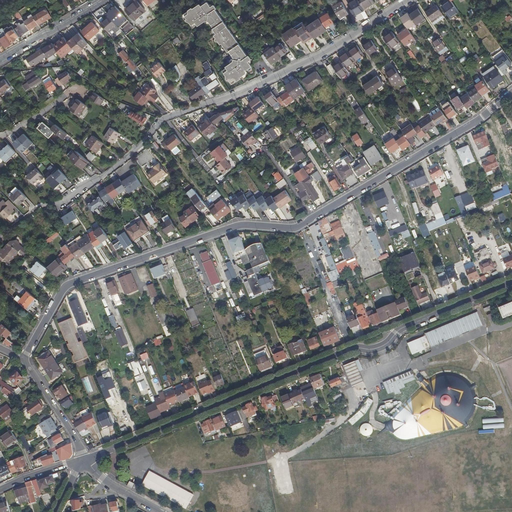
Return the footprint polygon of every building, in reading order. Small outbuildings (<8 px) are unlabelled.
[(355,0),(352,3),(358,14),(364,10),(364,9),(358,0),(355,0)] [(358,0),(364,9),(375,3),(373,0),(358,0)] [(136,1),(127,9),(136,19),(145,11),(136,1)] [(458,12),(451,1),(442,7),(450,18),(458,12)] [(333,7),(340,19),(349,14),(342,2),(333,7)] [(229,67),(228,65),(226,67),(226,68),(223,71),(226,76),(226,79),(227,81),(229,80),(231,83),(236,79),(237,81),(239,79),(237,77),(239,76),(241,74),(242,77),(246,74),(246,72),(246,71),(252,67),(249,62),(251,60),(249,56),(248,57),(216,10),(217,9),(214,5),(211,8),(208,3),(203,6),(202,7),(200,5),(195,8),(197,10),(195,12),(194,13),(193,12),(189,14),(189,13),(187,13),(184,15),(183,17),(186,22),(190,24),(191,26),(192,26),(194,28),(197,26),(198,27),(200,25),(199,24),(202,23),(202,24),(205,22),(209,23),(213,29),(216,34),(218,38),(217,39),(221,45),(222,44),(227,53),(229,51),(234,58),(233,62),(230,64),(231,65),(229,67)] [(355,16),(358,14),(352,3),(348,5),(355,16)] [(442,13),(437,5),(433,8),(438,16),(442,13)] [(114,13),(109,17),(116,25),(118,27),(127,20),(117,8),(113,12),(114,13)] [(438,16),(433,8),(425,13),(431,21),(438,16)] [(136,19),(127,9),(125,11),(134,21),(136,19)] [(37,13),(33,16),(38,24),(39,25),(51,18),(46,10),(38,15),(37,13)] [(415,24),(416,25),(424,20),(417,10),(409,16),(413,21),(415,24)] [(241,26),(253,17),(250,12),(237,21),(241,26)] [(330,24),(333,22),(328,13),(319,19),(320,19),(325,28),(330,24)] [(256,22),(265,15),(264,14),(255,20),(256,22)] [(400,19),(407,28),(408,29),(415,24),(413,21),(409,16),(408,15),(405,16),(405,15),(400,19)] [(33,16),(29,19),(24,22),(25,23),(29,30),(38,24),(33,16)] [(101,17),(97,21),(107,33),(116,25),(109,17),(109,16),(104,20),(101,17)] [(318,35),(326,30),(326,29),(325,28),(320,19),(312,24),(318,35)] [(29,30),(25,23),(22,25),(20,22),(16,25),(18,28),(14,29),(19,36),(29,30)] [(303,42),(313,36),(307,28),(303,22),(293,28),(295,31),(301,40),(303,42)] [(92,23),(88,27),(95,35),(100,31),(92,23)] [(75,29),(78,32),(79,33),(79,34),(82,32),(88,27),(86,24),(82,27),(80,25),(75,29)] [(307,28),(313,36),(314,38),(318,35),(312,24),(307,28)] [(14,29),(13,27),(9,29),(5,32),(12,42),(16,39),(16,38),(19,36),(14,29)] [(95,35),(88,27),(82,32),(89,40),(95,35)] [(12,42),(5,32),(4,30),(3,28),(1,29),(0,28),(0,39),(3,45),(6,48),(13,44),(12,42)] [(293,28),(283,35),(291,47),(301,40),(295,31),(293,28)] [(406,46),(415,39),(408,29),(407,28),(398,35),(406,46)] [(93,45),(104,36),(101,32),(90,40),(93,45)] [(83,48),(88,44),(79,34),(79,33),(73,38),(74,39),(83,48)] [(394,45),(399,42),(392,33),(388,36),(394,45)] [(394,45),(388,36),(387,37),(386,36),(383,38),(390,48),(394,45)] [(64,38),(53,46),(54,48),(65,39),(64,38)] [(56,52),(60,58),(63,55),(72,48),(68,43),(67,42),(65,39),(54,48),(56,52)] [(84,50),(83,48),(74,39),(68,43),(72,48),(73,49),(78,54),(84,50)] [(362,46),(369,55),(377,49),(371,40),(362,46)] [(438,52),(444,49),(438,40),(433,43),(438,52)] [(171,57),(177,53),(170,41),(155,53),(167,68),(174,62),(171,57)] [(257,50),(268,66),(274,62),(281,58),(280,56),(275,49),(270,42),(257,50)] [(46,56),(47,58),(56,52),(54,48),(53,46),(51,43),(42,50),(46,56)] [(281,44),(275,49),(280,56),(287,52),(281,44)] [(358,48),(357,45),(348,52),(353,60),(354,60),(363,54),(358,48)] [(72,48),(63,55),(64,56),(73,49),(72,48)] [(37,62),(46,56),(42,50),(32,56),(37,62)] [(131,60),(123,51),(119,55),(124,60),(125,60),(130,65),(129,66),(133,71),(137,68),(130,60),(131,60)] [(347,51),(338,58),(342,63),(344,66),(353,60),(348,52),(347,51)] [(407,53),(414,62),(417,60),(410,51),(407,53)] [(75,64),(78,62),(71,54),(63,61),(68,67),(71,64),(71,65),(74,62),(75,64)] [(499,58),(506,68),(511,64),(505,55),(499,58)] [(31,66),(36,63),(32,56),(24,61),(29,68),(32,67),(31,66)] [(503,74),(504,75),(508,72),(505,69),(506,68),(499,58),(494,62),(496,64),(503,74)] [(203,63),(218,86),(220,84),(215,78),(217,77),(214,71),(213,72),(210,68),(211,67),(207,61),(203,63)] [(214,89),(218,86),(203,63),(202,64),(206,69),(204,70),(208,77),(210,76),(212,79),(209,82),(214,89)] [(336,64),(332,67),(335,71),(339,77),(344,74),(345,75),(349,72),(344,66),(342,63),(338,66),(336,64)] [(156,67),(162,75),(164,73),(163,73),(165,72),(159,64),(156,67)] [(496,64),(493,66),(495,68),(501,76),(503,74),(496,64)] [(171,69),(178,78),(183,74),(176,65),(171,69)] [(60,67),(58,67),(57,66),(53,67),(59,77),(62,75),(62,74),(60,71),(61,70),(60,67)] [(482,74),(483,76),(495,68),(493,66),(482,74)] [(160,76),(162,75),(156,67),(151,71),(157,78),(160,76)] [(401,78),(393,68),(386,73),(393,83),(401,78)] [(488,88),(491,86),(497,82),(498,83),(503,80),(501,76),(495,68),(483,76),(481,78),(483,81),(488,88)] [(23,86),(26,90),(41,80),(35,70),(32,72),(33,73),(26,78),(28,82),(23,86)] [(62,75),(59,77),(60,78),(63,84),(68,81),(67,80),(69,79),(72,77),(69,72),(68,71),(62,75)] [(309,90),(323,81),(316,72),(302,81),(309,90)] [(210,91),(214,89),(209,82),(208,82),(204,76),(201,78),(200,76),(196,79),(198,83),(202,87),(205,85),(210,91)] [(370,95),(384,85),(378,77),(364,87),(370,95)] [(0,94),(11,86),(5,79),(0,82),(0,94)] [(50,81),(45,84),(50,92),(57,88),(51,79),(49,80),(50,81)] [(300,83),(297,79),(291,83),(299,95),(305,91),(300,83)] [(486,92),(489,90),(488,88),(483,81),(476,86),(477,88),(483,96),(486,94),(486,92)] [(202,95),(205,92),(202,87),(198,83),(195,85),(197,88),(189,94),(193,99),(198,95),(199,96),(202,94),(202,95)] [(299,95),(291,83),(285,87),(288,91),(294,99),(299,95)] [(155,94),(156,91),(149,85),(142,93),(149,99),(154,103),(157,99),(155,98),(157,96),(155,94)] [(473,91),(478,99),(483,96),(477,88),(473,91)] [(97,103),(101,97),(91,90),(86,96),(97,103)] [(474,102),(478,99),(473,91),(472,90),(468,93),(469,94),(474,102)] [(149,99),(142,93),(139,91),(134,99),(142,105),(146,101),(147,102),(149,99)] [(293,100),(288,91),(276,99),(278,101),(283,107),(293,100)] [(271,92),(264,97),(272,106),(278,101),(276,99),(275,97),(271,92)] [(471,106),(475,103),(474,102),(469,94),(468,95),(465,97),(471,106)] [(44,105),(45,107),(55,99),(52,95),(42,102),(41,101),(35,105),(38,109),(44,105)] [(258,96),(249,103),(252,107),(255,111),(264,104),(258,96)] [(452,100),(459,111),(465,107),(457,96),(452,100)] [(83,103),(73,97),(70,101),(71,101),(67,107),(76,114),(83,103)] [(466,108),(471,106),(465,97),(461,99),(460,100),(466,108)] [(375,103),(387,119),(390,117),(378,100),(375,103)] [(453,117),(457,114),(449,102),(444,105),(453,117)] [(450,118),(453,117),(444,105),(442,107),(450,118)] [(255,111),(252,107),(248,110),(248,109),(244,111),(245,112),(242,115),(249,123),(259,116),(255,111)] [(430,116),(431,117),(436,113),(441,110),(439,107),(436,109),(430,113),(429,113),(430,116)] [(226,121),(232,116),(228,110),(220,113),(224,118),(226,121)] [(362,110),(356,113),(358,116),(360,115),(365,122),(366,121),(369,124),(367,125),(366,125),(365,126),(367,129),(370,127),(373,125),(371,123),(362,110)] [(448,120),(441,110),(436,113),(431,117),(436,125),(441,122),(443,121),(444,122),(448,120)] [(131,113),(129,116),(143,125),(148,118),(145,116),(144,116),(143,118),(136,114),(132,112),(131,113)] [(215,125),(224,118),(220,113),(217,115),(216,115),(210,119),(215,125)] [(431,117),(430,116),(424,120),(431,129),(436,125),(431,117)] [(202,122),(199,124),(208,134),(213,130),(214,132),(218,129),(215,125),(210,119),(209,118),(205,121),(206,122),(203,124),(202,122)] [(431,129),(424,120),(418,124),(419,125),(425,133),(431,129)] [(50,138),(55,131),(51,128),(43,121),(38,127),(50,138)] [(55,124),(51,128),(55,131),(63,138),(67,133),(55,124)] [(208,134),(199,124),(198,125),(206,135),(208,134)] [(293,133),(300,130),(297,125),(291,128),(288,124),(286,126),(293,133)] [(417,132),(414,128),(411,124),(402,131),(403,134),(407,139),(417,132)] [(200,133),(193,125),(184,132),(191,140),(200,133)] [(425,133),(419,125),(414,128),(417,132),(421,138),(426,135),(425,133)] [(106,135),(114,141),(119,134),(111,128),(106,135)] [(264,134),(266,137),(267,136),(269,139),(271,142),(279,137),(273,128),(264,134)] [(331,137),(325,128),(321,131),(314,136),(320,144),(331,137)] [(402,150),(406,147),(404,143),(399,137),(397,138),(392,130),(390,132),(397,143),(402,150)] [(244,135),(240,139),(247,147),(256,139),(253,136),(249,131),(244,135)] [(485,132),(473,137),(478,151),(490,146),(485,132)] [(18,138),(28,148),(33,143),(24,133),(18,138)] [(174,134),(165,142),(169,147),(175,154),(179,150),(176,146),(181,141),(174,134)] [(363,143),(357,134),(353,136),(353,137),(352,138),(354,142),(356,141),(358,145),(363,143)] [(411,144),(407,139),(403,134),(399,137),(404,143),(406,147),(411,144)] [(89,141),(99,149),(104,143),(93,135),(91,138),(89,141)] [(113,144),(114,141),(106,135),(104,138),(113,144)] [(310,137),(305,141),(307,144),(307,143),(307,144),(312,150),(316,146),(312,140),(310,137)] [(96,153),(99,149),(89,141),(86,145),(96,153)] [(8,143),(6,145),(13,152),(15,151),(8,143)] [(394,156),(402,150),(397,143),(389,149),(394,156)] [(2,149),(9,157),(13,152),(6,145),(5,146),(4,145),(2,147),(2,148),(2,149)] [(220,145),(218,147),(227,157),(228,156),(220,145)] [(375,161),(375,162),(382,158),(374,146),(364,152),(371,163),(375,161)] [(464,149),(458,151),(462,161),(461,162),(462,163),(463,163),(464,166),(474,161),(468,146),(464,148),(464,149)] [(227,157),(218,147),(211,153),(219,163),(225,158),(227,157)] [(297,162),(306,157),(300,147),(291,152),(297,162)] [(0,156),(0,157),(4,161),(6,160),(9,157),(2,149),(0,150),(0,156)] [(348,155),(344,149),(338,153),(343,160),(345,158),(348,164),(352,161),(348,155)] [(77,151),(70,158),(73,161),(80,153),(77,151)] [(94,156),(94,155),(89,151),(85,155),(91,159),(94,156)] [(73,161),(85,172),(92,164),(80,153),(73,161)] [(362,177),(372,171),(362,155),(359,157),(361,160),(359,161),(362,165),(357,168),(362,177)] [(494,155),(480,161),(485,173),(499,167),(494,155)] [(225,158),(219,163),(216,165),(219,169),(220,169),(222,171),(224,174),(232,167),(225,158)] [(310,170),(315,166),(312,162),(308,165),(307,165),(307,166),(304,168),(303,168),(301,169),(295,173),(300,182),(302,181),(309,176),(307,174),(311,172),(310,170)] [(153,181),(166,172),(159,163),(154,167),(155,169),(148,174),(153,181)] [(344,179),(354,173),(348,164),(338,170),(344,179)] [(292,175),(295,173),(301,169),(299,167),(299,166),(290,171),(292,175)] [(438,166),(428,171),(433,180),(443,174),(438,166)] [(32,172),(38,179),(39,179),(41,181),(44,177),(36,168),(32,172)] [(57,186),(66,177),(59,169),(55,173),(54,173),(53,175),(52,174),(49,176),(48,175),(45,178),(54,189),(55,189),(57,187),(58,187),(57,186)] [(317,181),(322,178),(318,170),(313,174),(317,181)] [(427,178),(423,170),(406,177),(411,189),(428,182),(427,178)] [(279,181),(283,178),(278,172),(277,171),(275,172),(273,174),(274,175),(276,178),(273,180),(275,183),(278,181),(279,181)] [(30,179),(34,184),(38,179),(32,172),(29,175),(31,177),(31,178),(30,179)] [(167,174),(166,172),(153,181),(154,183),(167,174)] [(122,182),(120,179),(99,193),(101,196),(104,200),(111,195),(113,198),(120,193),(121,193),(126,189),(129,193),(141,185),(134,174),(122,182)] [(337,178),(335,175),(328,179),(334,190),(341,186),(337,178)] [(311,199),(313,202),(319,198),(309,183),(313,180),(310,176),(309,176),(302,181),(300,182),(311,199)] [(287,183),(284,179),(276,185),(278,188),(281,186),(281,187),(287,183)] [(298,194),(303,201),(307,198),(308,200),(311,199),(300,182),(293,186),(295,189),(298,187),(301,192),(298,194)] [(437,196),(440,194),(434,184),(431,186),(437,196)] [(498,199),(511,194),(507,186),(504,187),(506,192),(503,193),(502,191),(492,195),(493,197),(494,201),(498,199)] [(191,198),(200,210),(206,205),(204,203),(198,195),(194,190),(193,190),(188,193),(187,194),(191,198)] [(214,202),(222,196),(217,190),(209,196),(214,202)] [(279,207),(291,200),(285,190),(273,198),(279,207)] [(22,204),(28,199),(20,191),(12,199),(20,206),(22,204)] [(383,191),(373,196),(378,208),(388,203),(383,191)] [(251,192),(246,196),(252,205),(255,210),(261,206),(257,200),(251,192)] [(244,194),(238,198),(244,207),(246,209),(252,205),(246,196),(244,194)] [(467,207),(476,203),(472,194),(463,198),(467,207)] [(263,195),(257,200),(261,206),(264,211),(270,207),(266,200),(263,195)] [(104,200),(101,196),(87,205),(92,212),(100,207),(102,210),(108,206),(104,200)] [(271,196),(266,200),(270,207),(274,211),(279,207),(273,198),(271,196)] [(237,197),(231,201),(238,211),(244,207),(238,198),(237,197)] [(494,201),(493,197),(480,203),(481,206),(483,206),(491,202),(494,201)] [(0,202),(0,212),(5,218),(12,211),(11,210),(14,206),(8,200),(6,203),(3,200),(0,202)] [(224,216),(230,211),(221,200),(215,205),(223,215),(224,216)] [(221,200),(230,211),(231,211),(222,200),(221,200)] [(213,214),(217,220),(223,215),(215,205),(214,203),(211,206),(207,201),(204,203),(206,205),(213,214)] [(438,202),(431,205),(437,220),(427,224),(430,231),(447,224),(438,202)] [(193,206),(190,208),(197,218),(200,216),(193,206)] [(190,208),(184,212),(185,214),(191,222),(195,220),(197,218),(190,208)] [(154,210),(150,213),(156,222),(160,219),(154,210)] [(61,217),(67,225),(77,218),(72,211),(65,216),(64,214),(61,217)] [(144,216),(150,226),(156,222),(150,213),(144,216)] [(468,213),(460,216),(464,229),(473,225),(468,213)] [(498,216),(501,222),(506,220),(503,213),(498,216)] [(161,224),(166,234),(176,227),(168,214),(162,218),(165,221),(161,224)] [(192,228),(194,227),(192,224),(191,222),(185,214),(179,218),(185,227),(189,224),(192,228)] [(136,218),(147,234),(150,232),(139,216),(136,218)] [(330,227),(326,217),(317,221),(317,222),(324,239),(333,235),(330,227)] [(125,226),(135,242),(147,234),(136,218),(127,224),(126,223),(124,224),(125,225),(125,226)] [(332,227),(330,227),(333,235),(335,234),(337,239),(345,235),(339,221),(331,225),(332,227)] [(55,228),(51,223),(46,227),(49,232),(55,228)] [(101,242),(108,237),(102,228),(101,227),(94,231),(101,242)] [(97,248),(102,244),(101,242),(94,231),(94,230),(88,234),(89,236),(95,246),(97,248)] [(132,243),(125,231),(117,236),(120,241),(113,245),(116,249),(123,245),(125,248),(133,244),(132,243)] [(374,232),(368,234),(375,252),(378,251),(381,249),(374,232)] [(147,234),(135,242),(147,235),(147,234)] [(78,243),(84,252),(89,249),(83,240),(80,235),(75,239),(79,243),(78,243)] [(89,249),(89,250),(95,246),(89,236),(83,240),(89,249)] [(240,236),(230,241),(235,252),(238,251),(243,262),(250,260),(247,253),(246,250),(240,236)] [(6,247),(16,255),(20,251),(21,252),(20,252),(24,256),(25,255),(29,250),(26,247),(25,248),(20,244),(20,242),(16,239),(15,240),(11,242),(6,247)] [(75,255),(77,258),(85,253),(84,252),(78,243),(69,248),(70,250),(75,255)] [(264,246),(262,243),(246,250),(247,253),(264,246)] [(64,251),(58,256),(59,258),(64,264),(75,255),(70,250),(69,248),(66,244),(61,248),(64,251)] [(268,257),(264,246),(247,253),(250,260),(252,264),(268,257)] [(10,263),(16,255),(6,247),(4,249),(0,249),(0,257),(0,260),(6,260),(10,263)] [(483,273),(491,270),(492,269),(492,270),(495,268),(487,248),(480,250),(481,251),(476,254),(483,273)] [(511,267),(511,255),(510,256),(506,248),(500,251),(507,269),(511,267)] [(204,249),(197,251),(200,258),(201,258),(207,255),(204,249)] [(336,267),(345,263),(341,254),(340,251),(331,255),(336,267)] [(349,271),(359,267),(355,259),(352,251),(344,255),(347,262),(345,263),(349,272),(349,271)] [(414,254),(400,260),(404,272),(419,266),(414,254)] [(207,255),(201,258),(206,269),(212,266),(207,255)] [(270,261),(268,257),(252,264),(253,268),(270,261)] [(47,268),(56,276),(67,267),(64,264),(59,258),(47,268)] [(338,273),(333,259),(327,262),(331,271),(328,273),(330,277),(338,273)] [(39,277),(46,268),(38,261),(31,269),(39,277)] [(231,261),(226,263),(229,271),(225,272),(228,281),(237,278),(231,261)] [(340,275),(349,272),(345,263),(336,267),(340,275)] [(170,274),(166,265),(163,266),(163,265),(158,267),(162,275),(166,273),(167,275),(170,274)] [(420,268),(419,266),(404,272),(405,274),(420,268)] [(455,266),(445,270),(447,275),(451,283),(459,280),(455,272),(457,271),(455,266)] [(480,278),(475,266),(466,270),(470,281),(475,278),(477,278),(478,279),(480,278)] [(162,275),(158,267),(151,270),(153,273),(152,273),(154,278),(155,278),(156,277),(162,275)] [(258,279),(253,268),(247,271),(249,276),(251,276),(251,278),(248,279),(249,280),(244,282),(249,294),(254,293),(255,295),(259,294),(263,293),(263,291),(258,279)] [(413,272),(406,275),(408,280),(415,277),(413,272)] [(442,286),(451,283),(447,275),(439,278),(442,286)] [(130,284),(127,276),(120,279),(123,287),(130,284)] [(263,277),(258,279),(263,291),(268,289),(267,288),(272,286),(268,276),(263,278),(263,277)] [(18,290),(22,286),(12,278),(9,282),(18,290)] [(341,279),(332,283),(334,288),(343,284),(341,279)] [(113,280),(107,283),(111,295),(114,294),(118,292),(113,280)] [(153,284),(147,286),(152,299),(159,296),(153,284)] [(419,287),(412,290),(418,305),(429,300),(427,293),(423,294),(419,287)] [(21,298),(29,305),(36,297),(26,290),(25,291),(26,292),(21,298)] [(408,307),(405,297),(395,301),(396,302),(399,310),(408,307)] [(18,302),(26,309),(29,305),(21,298),(18,302)] [(70,302),(80,328),(89,324),(78,299),(70,302)] [(360,323),(362,328),(370,324),(362,305),(360,305),(360,304),(357,305),(356,302),(352,304),(356,315),(360,323)] [(399,310),(396,302),(377,310),(378,313),(382,322),(390,319),(389,318),(393,317),(393,318),(401,315),(399,310)] [(511,302),(503,306),(507,316),(511,314),(511,302)] [(198,319),(194,309),(186,312),(190,322),(191,322),(198,319)] [(484,326),(478,311),(425,333),(426,336),(408,343),(413,354),(424,349),(422,343),(428,340),(431,348),(484,326)] [(382,322),(378,313),(369,317),(372,326),(382,322)] [(113,315),(109,317),(113,329),(118,327),(113,315)] [(144,339),(154,336),(148,315),(137,318),(144,339)] [(240,326),(245,324),(242,315),(236,317),(240,326)] [(347,319),(351,328),(357,325),(356,324),(360,323),(356,315),(347,319)] [(72,319),(59,324),(66,341),(68,340),(69,343),(68,344),(70,348),(72,348),(75,355),(73,356),(76,363),(89,357),(82,341),(79,342),(76,334),(78,333),(72,319)] [(0,327),(0,332),(7,338),(12,331),(3,324),(0,327)] [(83,328),(78,330),(83,342),(88,340),(83,328)] [(329,330),(334,343),(340,341),(335,328),(329,330)] [(122,329),(115,332),(121,346),(128,344),(122,329)] [(328,345),(334,343),(329,330),(323,332),(328,345)] [(328,345),(323,332),(319,334),(324,346),(328,345)] [(312,349),(321,346),(317,337),(308,341),(312,349)] [(294,356),(307,350),(303,339),(289,345),(294,356)] [(63,354),(68,353),(63,342),(59,343),(63,354)] [(277,363),(287,358),(282,346),(272,350),(277,363)] [(260,370),(271,366),(265,350),(254,354),(260,370)] [(39,359),(52,379),(63,372),(49,351),(39,359)] [(364,369),(359,359),(345,365),(354,386),(365,382),(360,370),(364,369)] [(138,360),(129,364),(134,376),(143,372),(138,360)] [(105,362),(97,366),(99,372),(108,368),(105,362)] [(16,370),(10,375),(12,378),(17,385),(24,380),(19,373),(18,373),(16,370)] [(430,379),(394,413),(391,418),(390,423),(390,428),(393,435),(397,437),(403,440),(408,439),(455,429),(462,426),(469,420),(473,415),(476,407),(476,400),(475,392),(472,383),(465,377),(458,373),(448,371),(438,374),(430,379)] [(415,371),(391,378),(392,381),(416,374),(415,371)] [(325,384),(321,374),(320,374),(320,373),(317,374),(317,376),(312,377),(314,382),(313,383),(315,388),(325,384)] [(340,377),(340,378),(343,386),(348,384),(343,373),(341,373),(342,376),(340,377)] [(392,381),(391,378),(385,380),(387,387),(388,392),(394,390),(395,393),(401,391),(400,388),(406,387),(405,384),(417,380),(416,374),(392,381)] [(214,378),(217,386),(225,383),(221,375),(214,378)] [(341,387),(344,386),(343,386),(340,378),(330,382),(333,390),(341,387)] [(211,391),(211,392),(215,391),(211,380),(208,382),(207,381),(206,381),(210,391),(211,391)] [(203,394),(207,392),(210,391),(206,381),(199,384),(203,394)] [(185,387),(189,397),(194,395),(193,394),(199,392),(194,382),(185,386),(185,387)] [(183,383),(174,388),(175,392),(185,387),(185,386),(183,383)] [(318,399),(312,383),(301,387),(301,389),(305,397),(308,406),(312,405),(311,402),(318,399)] [(16,395),(22,391),(19,388),(15,391),(6,384),(4,387),(16,395)] [(54,391),(57,395),(59,394),(60,396),(62,399),(69,395),(63,385),(54,391)] [(12,399),(15,395),(4,388),(1,386),(0,387),(0,390),(2,391),(1,392),(12,399)] [(169,405),(179,401),(175,392),(174,388),(173,387),(163,391),(164,392),(169,405)] [(179,401),(180,402),(182,401),(190,398),(189,397),(185,387),(175,392),(179,401)] [(343,391),(341,387),(333,390),(329,392),(338,414),(348,410),(341,392),(343,391)] [(301,389),(290,393),(293,401),(302,398),(305,397),(301,389)] [(164,411),(170,408),(169,405),(164,392),(163,392),(159,394),(160,397),(158,397),(164,411)] [(114,395),(116,402),(123,399),(121,393),(114,395)] [(293,401),(290,393),(281,397),(286,408),(294,404),(294,403),(293,401)] [(280,402),(277,395),(272,397),(272,396),(268,398),(267,396),(262,399),(266,409),(276,405),(275,404),(280,402)] [(156,403),(160,412),(164,411),(158,397),(155,399),(156,403)] [(69,398),(62,403),(64,407),(65,406),(67,408),(73,404),(71,400),(69,398)] [(368,398),(360,411),(366,414),(373,401),(368,398)] [(37,401),(36,400),(21,411),(23,413),(23,412),(24,412),(29,409),(33,415),(43,408),(38,401),(37,401)] [(157,416),(161,414),(160,412),(156,403),(152,405),(157,416)] [(248,406),(238,410),(238,411),(242,420),(246,429),(250,427),(246,417),(252,415),(253,416),(254,416),(254,414),(256,413),(255,410),(257,409),(256,406),(254,407),(252,403),(247,405),(248,406)] [(393,403),(385,411),(390,416),(398,408),(393,403)] [(0,426),(1,426),(0,424),(0,416),(1,415),(6,422),(15,415),(8,405),(0,410),(0,426)] [(146,407),(151,419),(157,416),(152,405),(146,407)] [(238,411),(225,416),(229,424),(239,419),(240,421),(242,420),(238,411)] [(360,411),(349,421),(353,425),(364,415),(360,411)] [(96,421),(93,412),(82,417),(83,418),(87,427),(88,428),(97,423),(96,421)] [(19,413),(11,418),(13,422),(21,416),(20,414),(19,413)] [(113,424),(116,422),(113,416),(110,418),(108,413),(106,414),(103,415),(98,417),(102,427),(108,425),(109,426),(113,424)] [(40,424),(49,418),(46,414),(37,420),(40,424)] [(116,422),(120,433),(125,431),(128,430),(126,427),(124,428),(121,429),(119,425),(122,424),(129,421),(126,415),(120,418),(117,419),(115,414),(113,415),(113,416),(116,422)] [(226,425),(222,416),(213,420),(217,429),(226,425)] [(53,435),(58,431),(56,429),(57,428),(51,418),(40,424),(46,435),(48,437),(53,435)] [(80,432),(87,427),(83,418),(83,419),(75,424),(80,432)] [(210,419),(207,420),(208,422),(205,423),(202,425),(204,431),(210,429),(211,431),(214,429),(210,419)] [(360,433),(370,437),(374,426),(363,422),(360,433)] [(1,438),(7,447),(17,440),(11,431),(1,438)] [(52,453),(57,450),(59,449),(57,444),(64,441),(60,435),(56,437),(55,436),(53,437),(53,439),(49,441),(52,448),(50,449),(52,453)] [(23,436),(21,438),(28,452),(33,449),(23,436)] [(73,455),(72,444),(64,447),(65,450),(63,451),(61,448),(59,449),(57,450),(61,458),(62,461),(71,458),(73,455)] [(36,469),(56,463),(55,460),(52,453),(35,461),(32,462),(36,469)] [(15,470),(27,466),(24,457),(19,458),(19,457),(16,458),(16,460),(7,463),(8,465),(12,473),(16,472),(15,470)] [(3,478),(12,473),(8,465),(2,468),(1,468),(0,469),(0,471),(1,472),(0,472),(3,478)] [(59,476),(57,472),(45,477),(45,479),(38,481),(41,489),(49,487),(48,484),(53,482),(54,482),(53,478),(59,476)] [(194,495),(150,473),(143,486),(186,509),(194,495)] [(32,484),(31,481),(26,483),(27,487),(30,498),(34,497),(31,485),(30,486),(30,484),(32,484)] [(30,500),(30,498),(27,487),(15,491),(20,505),(28,502),(27,500),(30,500)] [(41,497),(44,502),(50,500),(47,493),(41,495),(41,497)] [(73,501),(73,511),(80,509),(80,506),(82,506),(82,504),(84,504),(84,500),(73,501)] [(117,502),(110,503),(112,511),(114,511),(115,511),(119,510),(117,502)] [(9,508),(7,503),(0,504),(0,511),(9,511),(10,511),(9,508)]
